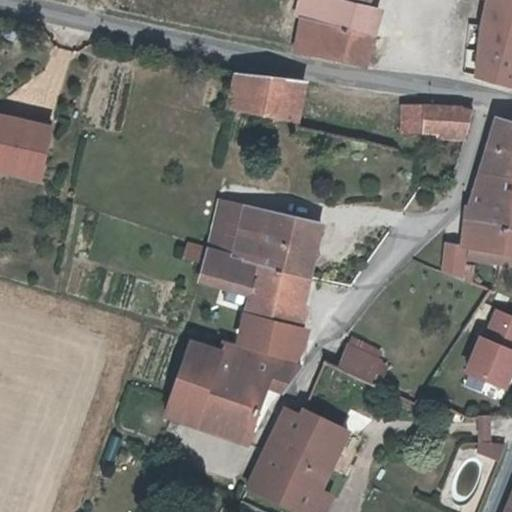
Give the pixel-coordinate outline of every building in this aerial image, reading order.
[(303,19),(359,33),(365,6),(339,0),(302,0),(299,14),(303,19)] [(410,0),(404,36),(448,43),(449,23),(472,26),(477,0),(410,0)] [(359,33),(372,37),(378,9),(365,6),(359,33)] [(352,62),(353,62),(359,33),(303,19),(296,51),(321,57),(352,62)] [(353,62),(366,65),(372,37),(359,33),(353,62)] [(511,84),(511,62),(480,55),(478,75),(511,84)] [(230,111),(298,122),(305,83),(238,73),(230,111)] [(395,105),(391,131),(466,141),(470,115),(451,112),(422,108),(395,105)] [(482,169),(511,173),(511,117),(501,113),(482,169)] [(0,115),(0,159),(2,161),(3,157),(23,161),(32,124),(0,115)] [(0,159),(0,168),(20,173),(23,161),(3,157),(2,161),(0,159)] [(511,173),(482,169),(470,205),(511,217),(511,173)] [(466,249),(511,257),(511,217),(470,205),(469,204),(464,248),(466,249)] [(236,255),(295,273),(308,220),(247,205),(236,255)] [(296,273),(312,278),(324,224),(308,220),(295,273),(296,273)] [(186,239),(180,257),(194,262),(200,244),(186,239)] [(440,274),(462,282),(465,259),(466,249),(464,248),(448,246),(440,274)] [(511,257),(466,249),(465,259),(511,267),(511,257)] [(295,273),(236,255),(235,259),(209,250),(202,275),(253,293),(246,321),(303,331),(307,306),(290,303),(296,273),(295,273)] [(312,278),(296,273),(290,303),(307,306),(312,278)] [(484,303),(478,311),(487,318),(493,309),(484,303)] [(303,331),(246,321),(241,342),(298,360),(303,331)] [(222,343),(222,344),(220,351),(192,342),(167,416),(197,426),(203,411),(255,429),(272,384),(288,391),(304,366),(242,346),(240,349),(222,343)] [(337,373),(369,385),(381,362),(350,347),(337,373)] [(249,445),(255,429),(203,411),(197,426),(249,445)] [(269,452),(310,485),(345,432),(290,412),(269,452)] [(475,414),(475,455),(502,455),(502,441),(489,442),(489,414),(475,414)] [(269,452),(249,488),(296,511),(308,511),(321,493),(310,485),(269,452)]
